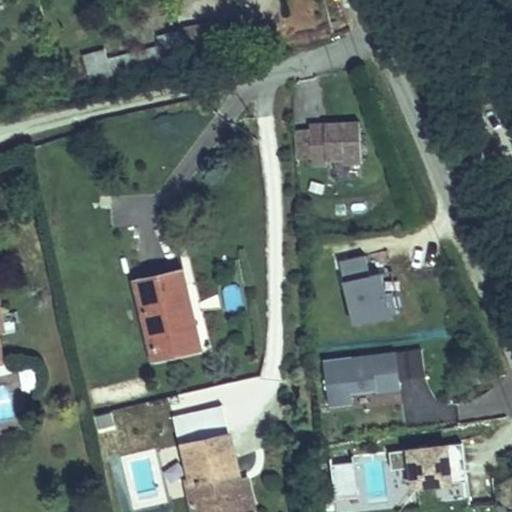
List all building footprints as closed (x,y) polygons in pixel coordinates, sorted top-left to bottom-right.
[(173,0),(168,2),(176,35),(232,18),(226,0),(173,0)] [(114,53),(176,35),(168,2),(157,5),(160,13),(106,28),(114,53)] [(94,57),(114,53),(106,28),(103,14),(84,20),(94,57)] [(365,122),(362,80),(327,83),(327,88),(313,88),(315,118),(315,126),(331,125),(330,120),(348,119),(348,124),(365,122)] [(315,118),(313,88),(297,90),(299,119),(315,118)] [(341,259),(354,325),(404,316),(392,253),(378,256),(381,271),(370,273),(366,254),(341,259)] [(186,312),(174,256),(137,265),(155,345),(200,333),(194,309),(186,312)] [(230,310),(243,307),(238,286),(225,289),(230,310)] [(3,290),(5,304),(8,317),(22,314),(18,288),(3,290)] [(427,377),(442,376),(441,348),(427,348),(427,377)] [(373,407),(373,391),(427,389),(426,352),(326,354),(327,409),(373,407)] [(9,391),(0,391),(0,420),(12,419),(9,391)] [(191,465),(200,505),(233,497),(231,490),(249,486),(244,464),(233,420),(189,430),(196,463),(191,465)] [(387,449),(389,468),(406,467),(408,490),(465,484),(467,500),(492,497),(490,480),(466,483),(461,441),(387,449)] [(358,494),(356,458),(332,459),(335,496),(358,494)] [(385,458),(362,458),(363,502),(385,502),(385,458)] [(233,497),(200,505),(202,511),(215,511),(261,501),(252,461),(244,464),(249,486),(231,490),(233,497)]
